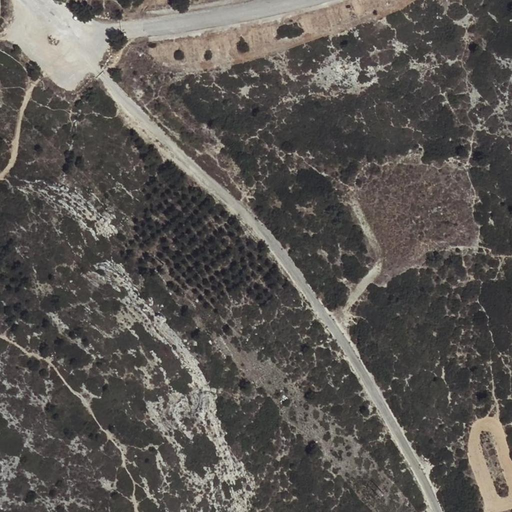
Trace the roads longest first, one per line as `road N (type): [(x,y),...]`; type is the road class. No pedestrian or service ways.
road 1 (track): [(102,74),(277,250),(367,381),(437,511)]
road 2 (unclassified): [(52,22),(121,28),(295,0)]
road 3 (track): [(52,22),(20,107),(14,155),(0,174)]
